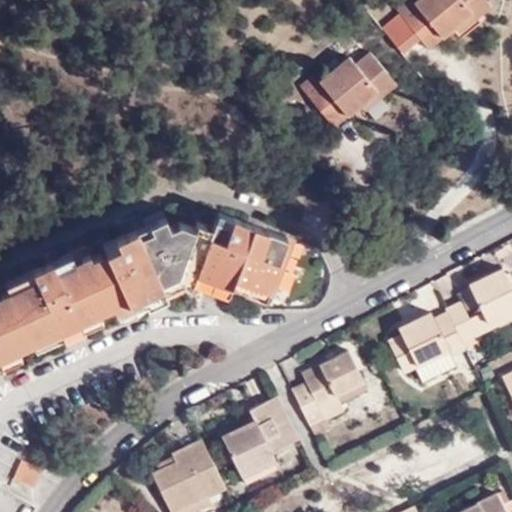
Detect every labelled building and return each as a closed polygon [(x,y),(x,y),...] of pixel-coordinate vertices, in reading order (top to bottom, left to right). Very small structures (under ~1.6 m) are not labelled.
[(397,10),(408,0),(402,0),(395,7),(397,10)] [(419,0),(420,0),(419,0),(408,0),(397,10),(421,38),(447,15),(455,25),(474,11),(470,6),(476,0),(419,0)] [(493,4),(489,0),(476,0),(470,6),(474,11),(455,25),(461,32),(493,4)] [(447,15),(421,38),(429,48),(455,25),(447,15)] [(320,71),(301,85),(328,117),(353,95),(362,104),(380,89),(377,86),(392,73),(374,52),(362,62),(356,54),(327,79),(320,71)] [(380,89),(362,104),(368,110),(400,83),(392,73),(377,86),(380,89)] [(353,95),(328,117),(336,127),(362,104),(353,95)] [(229,228),(231,220),(216,214),(213,223),(229,228)] [(122,228),(126,236),(117,240),(120,247),(105,254),(90,261),(89,257),(61,269),(57,261),(53,251),(39,257),(43,266),(31,272),(34,279),(6,292),(0,294),(0,354),(15,348),(28,343),(56,330),(53,321),(70,313),(74,322),(96,312),(110,306),(111,308),(138,296),(135,288),(154,280),(156,285),(175,276),(192,282),(195,274),(212,280),(215,271),(268,289),(285,240),(268,234),(270,228),(247,220),(246,225),(231,220),(229,228),(213,223),(211,229),(195,224),(193,229),(180,224),(169,229),(164,219),(143,228),(139,220),(122,228)] [(101,247),(105,254),(120,247),(117,240),(101,247)] [(61,269),(89,257),(85,249),(57,261),(61,269)] [(470,281),(484,309),(490,319),(511,308),(511,285),(501,265),(470,281)] [(195,274),(192,282),(227,295),(230,286),(265,299),(268,289),(215,271),(212,280),(195,274)] [(34,279),(31,272),(3,285),(6,292),(34,279)] [(111,308),(114,315),(139,306),(148,304),(163,297),(162,294),(179,286),(190,290),(192,282),(175,276),(156,285),(154,280),(135,288),(138,296),(111,308)] [(460,298),(445,306),(447,309),(463,341),(478,333),(469,316),(460,298)] [(114,315),(115,318),(148,304),(139,306),(114,315)] [(484,309),(469,316),(478,333),(511,316),(511,308),(490,319),(484,309)] [(463,341),(447,309),(433,316),(428,309),(398,323),(402,331),(388,338),(403,370),(414,366),(413,364),(448,348),(451,355),(466,348),(463,341)] [(56,330),(28,343),(32,351),(100,320),(96,312),(74,322),(70,313),(53,321),(56,330)] [(0,365),(19,357),(15,348),(0,354),(0,365)] [(413,364),(414,366),(421,379),(457,364),(451,355),(448,348),(413,364)] [(308,383),(295,389),(317,433),(333,426),(323,408),(321,402),(365,380),(351,349),(303,371),(308,383)] [(511,369),(502,375),(511,394),(511,369)] [(369,387),(365,380),(321,402),(323,408),(369,387)] [(300,435),(280,395),(249,409),(253,419),(224,434),(248,482),(281,466),(273,450),(300,435)] [(181,511),(211,498),(230,488),(206,437),(174,452),(179,463),(155,475),(173,511),(181,511)] [(13,476),(26,482),(35,474),(38,467),(21,459),(13,476)] [(35,474),(26,482),(31,484),(35,474)] [(511,511),(510,511),(507,511),(496,491),(452,511),(511,511)] [(211,498),(181,511),(197,511),(214,504),(211,498)]
